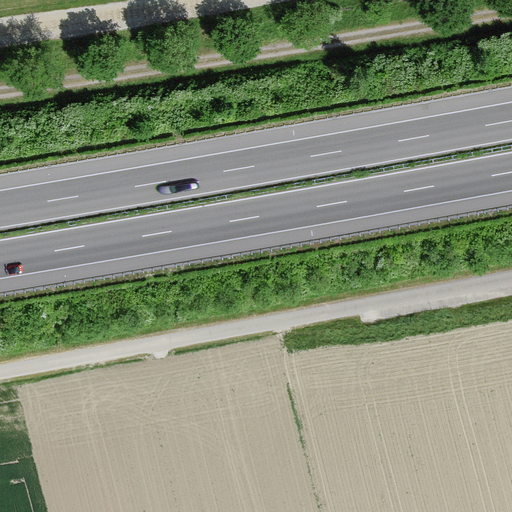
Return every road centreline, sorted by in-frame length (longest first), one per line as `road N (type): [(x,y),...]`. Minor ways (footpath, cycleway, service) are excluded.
road 1 (track): [(511,277),(0,371)]
road 2 (motorway): [(511,120),(0,209)]
road 3 (motorway): [(0,259),(511,171)]
road 4 (track): [(511,12),(0,92)]
road 5 (track): [(0,31),(208,0)]
